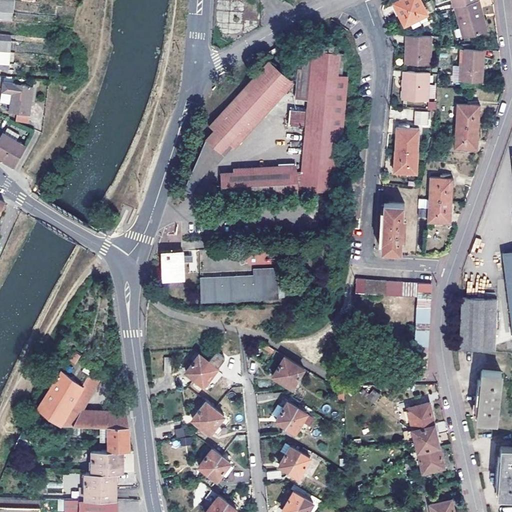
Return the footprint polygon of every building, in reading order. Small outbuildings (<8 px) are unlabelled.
[(0,0),(0,21),(13,22),(15,0),(0,0)] [(420,0),(398,0),(394,2),(404,25),(427,14),(420,0)] [(469,34),(485,29),(478,7),(482,6),(480,0),(474,0),(460,4),(469,34)] [(488,28),(482,6),(478,7),(485,29),(488,28)] [(408,35),(408,43),(411,43),(410,63),(430,65),(432,35),(408,35)] [(234,170),(220,171),(220,184),(221,195),(335,189),(340,133),(344,133),(348,74),(338,74),(340,50),(336,50),(336,42),(323,42),(323,48),(304,47),(302,67),(298,67),(297,79),(295,98),(308,99),(301,170),(297,170),(297,164),(233,167),(234,170)] [(483,63),(485,48),(466,47),(465,50),(463,77),(480,79),(482,63),(483,63)] [(292,79),(269,58),(208,124),(213,128),(203,139),(185,189),(191,191),(206,171),(215,160),(218,162),(233,146),(235,148),(295,82),(292,79)] [(406,70),(405,78),(409,78),(408,98),(428,99),(430,71),(406,70)] [(30,114),(32,103),(29,102),(31,87),(14,84),(4,83),(2,94),(12,96),(10,112),(30,114)] [(481,103),(458,102),(457,124),(479,126),(481,103)] [(305,110),(290,109),(289,124),(304,124),(305,110)] [(414,109),(414,123),(427,123),(427,110),(414,109)] [(478,148),(479,126),(457,124),(455,147),(478,148)] [(397,126),(396,148),(418,149),(419,127),(397,126)] [(17,164),(26,146),(3,133),(0,137),(0,157),(1,158),(3,156),(17,164)] [(353,147),(352,158),(366,159),(367,148),(353,147)] [(396,148),(395,171),(417,171),(418,149),(396,148)] [(351,168),(365,169),(366,159),(352,158),(351,168)] [(351,168),(351,177),(364,179),(365,169),(351,168)] [(431,175),(429,198),(452,199),(453,176),(431,175)] [(350,188),(363,189),(364,179),(351,177),(350,188)] [(214,197),(221,197),(221,195),(220,184),(212,184),(203,198),(214,197)] [(350,188),(349,198),(362,199),(363,189),(350,188)] [(348,208),(361,209),(362,199),(349,198),(348,208)] [(450,221),(452,199),(429,198),(429,209),(419,208),(418,216),(428,217),(428,220),(450,221)] [(427,208),(428,199),(419,198),(418,207),(427,208)] [(404,202),(384,201),(383,225),(382,250),(402,252),(404,202)] [(348,208),(347,217),(360,218),(361,209),(348,208)] [(346,227),(351,228),(359,228),(360,218),(347,217),(346,227)] [(511,260),(511,247),(502,249),(504,261),(511,260)] [(183,277),(183,251),(162,251),(163,255),(163,278),(183,277)] [(201,301),(283,295),(283,289),(278,289),(277,278),(276,267),(253,268),(253,274),(200,277),(201,301)] [(356,291),(364,292),(365,279),(357,278),(356,291)] [(373,279),(365,279),(364,292),(372,292),(373,279)] [(387,280),(380,280),(379,293),(387,293),(387,280)] [(387,280),(387,293),(395,294),(395,280),(387,280)] [(403,281),(395,280),(395,294),(402,294),(403,281)] [(403,281),(402,294),(410,294),(411,281),(403,281)] [(418,290),(419,282),(411,281),(410,294),(418,295),(418,290)] [(419,282),(418,290),(432,291),(432,283),(419,282)] [(418,297),(431,298),(432,291),(418,290),(418,295),(418,297)] [(418,297),(417,305),(431,306),(431,298),(418,297)] [(497,298),(462,297),(460,346),(495,348),(497,298)] [(417,313),(430,314),(431,306),(417,305),(417,313)] [(417,313),(417,320),(430,321),(430,314),(417,313)] [(416,328),(429,329),(430,321),(417,320),(416,328)] [(415,336),(429,337),(429,329),(416,328),(415,336)] [(415,336),(415,343),(428,345),(429,337),(415,336)] [(415,352),(428,352),(428,345),(415,343),(415,352)] [(415,352),(414,360),(427,360),(428,352),(415,352)] [(195,377),(208,360),(199,353),(186,370),(195,377)] [(215,354),(210,359),(218,366),(223,360),(215,354)] [(273,374),(283,381),(295,361),(285,355),(273,374)] [(204,385),(218,367),(208,360),(195,377),(204,385)] [(414,367),(427,368),(427,360),(414,360),(414,367)] [(295,361),(283,381),(292,387),(304,367),(295,361)] [(427,368),(414,367),(413,376),(426,376),(427,368)] [(69,424),(79,409),(99,379),(88,372),(82,382),(62,369),(38,406),(66,424),(69,424)] [(478,409),(477,419),(496,421),(502,371),(483,369),(481,378),(478,378),(476,393),(474,408),(478,409)] [(362,388),(360,391),(370,399),(376,391),(371,387),(367,392),(362,388)] [(286,425),(300,401),(290,396),(276,419),(286,425)] [(201,425),(215,407),(206,400),(192,418),(201,425)] [(307,406),(300,401),(286,425),(295,431),(307,412),(306,411),(308,406),(307,406)] [(411,422),(413,428),(434,423),(430,402),(408,407),(411,422)] [(210,432),(224,415),(215,407),(201,425),(210,432)] [(129,427),(127,413),(79,409),(69,424),(109,426),(129,427)] [(23,447),(33,422),(25,422),(14,447),(23,447)] [(413,428),(415,439),(437,434),(434,423),(413,428)] [(176,428),(179,446),(193,443),(189,425),(176,428)] [(129,427),(109,426),(107,450),(122,451),(125,451),(128,451),(129,427)] [(418,451),(440,446),(437,434),(415,439),(418,451)] [(288,470),(300,450),(291,445),(279,464),(288,470)] [(444,466),(440,446),(418,451),(413,452),(415,458),(419,457),(423,471),(431,469),(433,472),(442,470),(441,467),(444,466)] [(498,486),(497,496),(511,496),(511,446),(501,446),(500,456),(497,456),(496,470),(495,485),(498,486)] [(205,476),(221,454),(212,447),(195,469),(205,476)] [(301,451),(300,450),(288,470),(299,476),(305,465),(310,456),(308,455),(310,451),(304,447),(301,451)] [(92,472),(117,473),(122,473),(122,462),(122,451),(107,450),(92,450),(92,462),(92,472)] [(228,464),(230,461),(221,454),(205,476),(214,483),(218,477),(228,464)] [(310,456),(305,465),(311,469),(317,460),(310,456)] [(228,464),(218,477),(223,481),(233,467),(228,464)] [(266,471),(267,478),(281,477),(280,470),(266,471)] [(117,484),(117,473),(92,472),(90,473),(87,472),(86,499),(117,500),(117,484)] [(287,511),(293,511),(306,491),(296,485),(282,509),(287,511)] [(306,491),(293,511),(306,511),(313,502),(319,505),(322,500),(306,491)] [(218,511),(227,502),(218,494),(204,511),(218,511)] [(39,511),(40,499),(0,498),(0,511),(39,511)] [(86,499),(66,499),(66,511),(116,511),(117,500),(86,499)] [(431,511),(454,511),(452,499),(430,504),(431,511)] [(233,511),(236,508),(227,502),(218,511),(233,511)]
